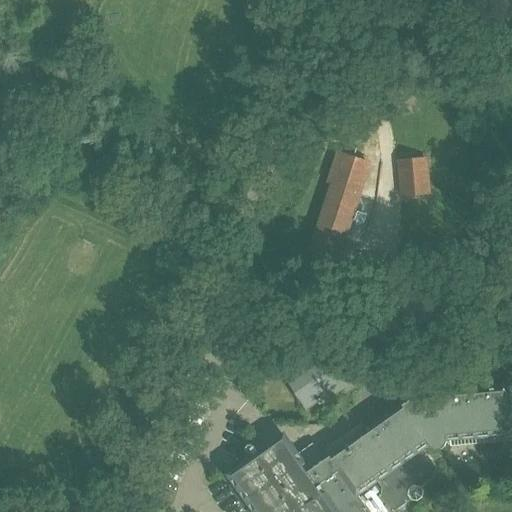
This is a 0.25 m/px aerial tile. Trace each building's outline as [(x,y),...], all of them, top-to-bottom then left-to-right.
[(308,256),(336,265),(369,164),(337,153),(327,182),(332,184),(308,256)] [(397,161),(400,197),(430,194),(427,158),(397,161)] [(261,358),(263,366),(269,364),(266,356),(261,358)] [(318,407),(339,393),(342,397),(349,392),(342,381),(341,380),(343,378),(331,360),(317,370),(315,366),(290,383),(307,409),(316,403),(318,407)] [(392,511),(410,500),(417,501),(422,497),(423,492),(421,488),(435,478),(436,467),(424,451),(430,448),(434,449),(440,449),(444,447),(446,442),(451,447),(511,442),(511,399),(503,386),(415,398),(328,454),(318,439),(301,451),(288,433),(236,470),(264,511),(392,511)] [(511,478),(511,464),(463,466),(464,480),(511,478)]
